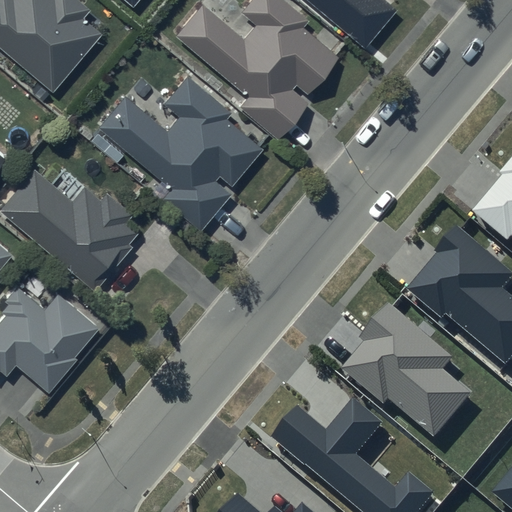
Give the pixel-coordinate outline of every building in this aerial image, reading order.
[(0,0),(0,44),(52,88),(101,30),(82,13),(89,5),(82,0),(0,0)] [(204,0),(200,0),(173,31),(246,94),(238,102),(275,134),(305,100),(300,96),(337,54),(303,24),(309,17),(288,0),(243,0),(238,7),(254,20),(242,33),(204,0)] [(310,0),(363,44),(395,6),(388,0),(310,0)] [(125,90),(96,123),(168,183),(159,193),(199,227),(230,190),(226,187),(261,144),(226,114),(231,109),(186,71),(162,99),(177,112),(165,126),(125,90)] [(511,155),(498,172),(502,175),(472,210),(507,239),(511,234),(511,155)] [(34,165),(0,203),(0,208),(92,287),(130,242),(127,240),(137,227),(126,218),(131,211),(104,188),(98,195),(83,182),(71,196),(34,165)] [(511,276),(511,272),(458,226),(405,287),(441,318),(445,313),(506,364),(511,357),(511,296),(502,288),(511,276)] [(0,263),(11,251),(0,241),(0,263)] [(42,304),(15,282),(3,297),(5,299),(0,305),(0,308),(2,311),(0,313),(0,366),(5,371),(13,361),(46,388),(75,354),(73,352),(97,323),(55,289),(42,304)] [(451,356),(390,303),(360,338),(364,341),(340,368),(382,404),(387,398),(433,437),(471,393),(441,367),(451,356)] [(380,422),(352,399),(326,431),(296,407),(272,436),(363,511),(417,511),(435,491),(408,468),(393,486),(354,453),(380,422)] [(511,469),(493,493),(511,508),(511,469)] [(312,511),(302,503),(293,511),(280,511),(276,508),(272,511),(254,511),(237,497),(224,511),(312,511)]
